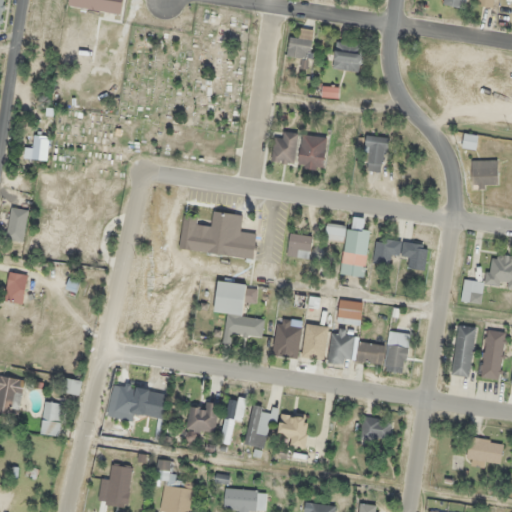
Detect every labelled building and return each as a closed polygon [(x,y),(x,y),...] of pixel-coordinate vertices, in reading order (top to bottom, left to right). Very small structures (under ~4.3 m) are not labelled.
[(124,0),(70,0),(70,7),(122,15),(124,0)] [(466,0),(443,0),(442,4),(465,9),(466,0)] [(288,57),(309,60),(313,30),(302,28),(300,38),(290,37),(288,57)] [(332,67),(358,73),(364,46),(339,40),(332,67)] [(322,97),(338,98),(339,87),(322,86),(322,97)] [(298,134),(281,131),(280,138),(275,137),(271,162),(293,165),(298,134)] [(477,150),(479,134),(463,133),(462,148),(477,150)] [(321,170),(328,138),(304,134),(297,165),(321,170)] [(48,160),(48,137),(34,136),(33,148),(24,148),(24,159),(48,160)] [(384,136),(363,138),(367,172),(388,169),(384,136)] [(498,159),(471,159),(471,189),(498,189),(498,159)] [(22,242),(28,210),(11,207),(5,239),(22,242)] [(96,255),(98,238),(110,240),(112,225),(103,223),(104,211),(86,209),(83,235),(56,231),(52,258),(65,259),(66,251),(96,255)] [(253,259),(256,233),(240,231),(242,215),(213,211),(212,221),(182,217),(178,250),(253,259)] [(369,232),(347,229),(347,226),(327,223),(325,240),(345,242),(342,264),(354,265),(353,274),(363,276),(369,232)] [(286,255),(307,260),(312,237),(291,232),(286,255)] [(428,245),(376,237),(372,264),(390,266),(391,257),(408,259),(407,268),(425,270),(428,245)] [(486,283),(463,280),(460,301),(480,303),(483,284),(511,287),(511,257),(490,254),(486,283)] [(22,304),(27,275),(9,272),(3,301),(22,304)] [(261,337),(263,319),(244,317),(245,304),(256,305),(258,285),(217,281),(213,312),(225,313),(222,341),(232,343),(232,334),(261,337)] [(272,356),(298,358),(302,321),(276,318),(272,356)] [(303,359),(326,359),(327,326),(304,325),(303,359)] [(450,374),(468,377),(476,328),(458,325),(450,374)] [(348,366),(355,333),(334,328),(327,361),(348,366)] [(478,376),(498,380),(506,333),(486,329),(478,376)] [(407,347),(358,342),(357,363),(384,365),(384,370),(405,372),(407,347)] [(24,380),(0,375),(0,416),(18,419),(24,380)] [(62,393),(79,395),(81,380),(64,379),(62,393)] [(166,393),(119,384),(114,409),(161,418),(166,393)] [(247,399),(228,396),(221,442),(230,443),(233,420),(243,421),(247,399)] [(60,435),(62,403),(43,402),(41,434),(60,435)] [(201,409),(188,409),(188,432),(217,432),(217,403),(201,403),(201,409)] [(268,426),(274,427),(278,409),(253,405),(245,444),(264,448),(268,426)] [(287,445),(305,448),(309,418),(281,414),(279,434),(289,435),(287,445)] [(390,441),(390,419),(361,418),(361,440),(390,441)] [(487,468),(489,460),(499,461),(502,442),(469,437),(465,464),(487,468)] [(104,458),(132,461),(133,454),(105,451),(104,458)] [(189,511),(193,488),(172,485),(175,462),(158,459),(155,481),(165,482),(160,511),(189,511)] [(103,478),(98,502),(126,507),(133,469),(113,465),(110,480),(103,478)] [(224,511),(265,511),(266,490),(224,490),(224,511)]
